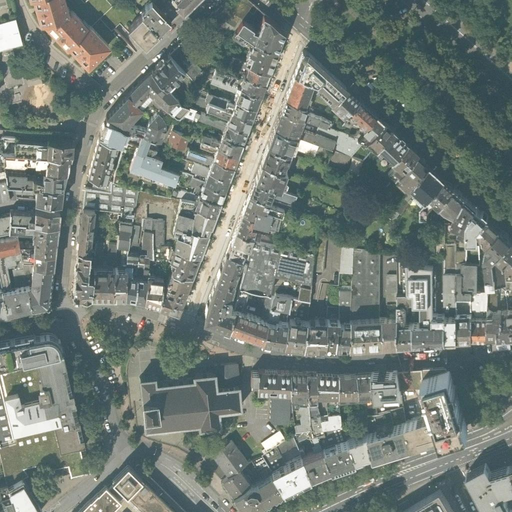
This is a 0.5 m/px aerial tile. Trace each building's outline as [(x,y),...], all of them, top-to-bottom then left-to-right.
[(35,0),(37,8),(41,21),(46,19),(50,24),(49,26),(58,36),(68,46),(69,44),(79,53),(88,63),(107,44),(89,24),(87,26),(71,10),(67,11),(63,0),(35,0)] [(158,8),(150,0),(144,6),(146,8),(141,13),(158,31),(164,25),(170,20),(158,8)] [(175,0),(175,1),(175,2),(172,4),(169,1),(168,0),(165,0),(158,8),(170,20),(190,0),(175,0)] [(257,6),(249,0),(223,0),(212,11),(236,26),(242,17),(243,17),(247,8),(251,12),(257,6)] [(473,2),(467,9),(471,13),(477,6),(476,5),(473,2)] [(236,26),(212,11),(201,22),(211,33),(220,24),(232,32),(236,26)] [(158,31),(141,13),(128,26),(145,44),(151,37),(158,31)] [(283,29),(267,15),(263,14),(257,29),(253,26),(254,25),(243,17),(242,17),(236,26),(252,37),(277,47),(283,29)] [(0,46),(21,40),(14,15),(0,18),(0,46)] [(204,36),(196,26),(187,35),(195,44),(204,36)] [(277,47),(252,37),(236,26),(232,32),(233,35),(241,41),(243,41),(244,40),(251,42),(250,45),(248,44),(246,51),(247,52),(244,59),(269,68),(277,47)] [(195,44),(187,35),(178,43),(188,54),(197,46),(195,44)] [(188,54),(178,43),(169,52),(184,69),(192,78),(202,69),(188,54)] [(326,67),(305,49),(304,48),(303,48),(302,49),(298,60),(293,72),(312,79),(312,80),(316,79),(316,84),(315,86),(331,100),(345,85),(326,67)] [(169,52),(164,57),(163,56),(155,64),(156,65),(151,70),(166,86),(173,78),(174,79),(176,79),(178,77),(178,75),(178,74),(184,69),(169,52)] [(244,59),(231,54),(229,61),(243,66),(243,65),(246,66),(244,73),(264,80),(269,68),(244,59)] [(264,80),(244,73),(241,79),(239,78),(239,77),(206,64),(204,71),(212,74),(260,92),(264,80)] [(151,70),(150,69),(132,87),(147,99),(152,104),(161,112),(163,114),(163,115),(164,118),(172,110),(177,114),(191,119),(195,108),(195,107),(181,102),(166,86),(151,70)] [(312,79),(293,72),(284,96),(303,103),(312,80),(312,79)] [(260,92),(212,74),(210,80),(237,90),(235,96),(255,103),(260,92)] [(331,100),(330,102),(342,113),(358,96),(345,85),(331,100)] [(132,87),(106,113),(123,126),(126,126),(147,99),(132,87)] [(235,96),(231,94),(230,99),(207,91),(205,98),(208,99),(250,115),(255,103),(235,96)] [(303,103),(284,96),(280,107),(302,116),(318,122),(328,125),(331,120),(307,111),(310,105),(303,103)] [(374,110),(358,96),(342,113),(339,117),(347,120),(352,115),(357,119),(353,122),(361,125),(374,110)] [(250,115),(208,99),(206,106),(228,114),(226,119),(246,127),(250,115)] [(152,104),(134,129),(159,137),(164,124),(165,121),(164,118),(163,115),(161,112),(152,104)] [(302,116),(280,107),(273,125),(294,133),(318,141),(331,146),(334,138),(315,131),(314,132),(304,129),(303,129),(302,132),(297,130),(302,116)] [(226,119),(200,109),(199,110),(198,114),(197,115),(221,125),(221,124),(223,124),(222,126),(221,129),(220,131),(241,139),(246,127),(226,119)] [(374,110),(361,125),(364,128),(357,136),(363,139),(364,137),(382,117),(374,110)] [(126,126),(123,126),(106,113),(98,136),(117,142),(119,142),(121,135),(137,141),(135,146),(154,153),(159,137),(134,129),(126,126)] [(382,117),(364,137),(374,144),(375,143),(374,142),(390,125),(382,117)] [(186,124),(174,119),(172,126),(183,130),(186,124)] [(328,125),(318,122),(315,131),(334,138),(331,146),(350,153),(363,139),(357,136),(328,125)] [(294,133),(273,125),(267,143),(288,150),(290,145),(294,133)] [(406,139),(390,125),(374,142),(375,143),(390,156),(406,139)] [(183,130),(172,126),(167,138),(183,144),(188,132),(183,130)] [(220,131),(218,130),(215,136),(201,130),(201,131),(199,136),(201,137),(237,150),(241,139),(220,131)] [(318,141),(294,133),(290,145),(313,153),(318,141)] [(0,135),(1,138),(2,150),(13,151),(14,142),(15,136),(0,135)] [(173,181),(128,164),(135,146),(137,141),(121,135),(119,142),(124,144),(114,174),(113,180),(137,186),(154,191),(168,194),(169,194),(173,181)] [(117,142),(98,136),(87,173),(103,178),(103,177),(106,178),(109,167),(107,167),(107,166),(108,165),(109,162),(110,162),(112,156),(111,156),(112,149),(115,150),(117,142)] [(237,150),(201,137),(199,143),(211,148),(212,148),(212,147),(215,148),(212,155),(232,162),(237,150)] [(43,144),(14,142),(13,151),(68,154),(69,154),(71,146),(71,140),(48,138),(47,143),(43,143),(43,144)] [(390,156),(390,157),(395,161),(387,170),(393,175),(397,171),(416,149),(406,139),(390,156)] [(288,150),(267,143),(263,151),(285,159),(286,160),(289,151),(288,150)] [(158,162),(160,155),(135,146),(128,164),(173,181),(177,168),(158,162)] [(212,155),(188,146),(186,152),(207,160),(207,159),(210,160),(208,166),(228,174),(232,162),(212,155)] [(416,149),(397,171),(411,184),(430,162),(416,149)] [(13,151),(2,150),(3,161),(23,162),(26,160),(37,161),(38,160),(41,160),(45,160),(45,168),(65,169),(67,164),(67,160),(68,154),(13,151)] [(285,159),(263,151),(260,160),(282,168),(285,159)] [(208,166),(192,160),(190,167),(203,171),(203,170),(206,171),(203,178),(223,185),(228,174),(208,166)] [(282,168),(260,160),(253,178),(280,187),(286,170),(282,168)] [(411,184),(396,201),(402,206),(414,194),(422,201),(445,176),(430,162),(411,184)] [(65,169),(45,168),(42,168),(42,177),(25,174),(24,183),(36,183),(61,185),(62,182),(63,175),(65,169)] [(5,178),(6,181),(12,182),(24,183),(25,174),(25,171),(4,170),(5,178)] [(203,178),(188,172),(186,179),(198,183),(198,182),(201,183),(198,190),(219,197),(223,185),(203,178)] [(422,201),(420,203),(420,214),(427,214),(427,206),(432,201),(432,199),(431,199),(434,196),(440,202),(448,193),(447,193),(454,184),(445,176),(422,201)] [(0,198),(9,197),(6,181),(5,178),(0,178),(0,198)] [(280,187),(253,178),(248,191),(268,198),(270,191),(273,192),(273,193),(293,200),(295,192),(280,187)] [(112,180),(111,179),(110,189),(84,186),(82,205),(93,206),(120,209),(120,213),(132,215),(133,210),(137,186),(113,180),(112,180)] [(15,191),(12,182),(6,181),(9,197),(15,197),(16,194),(15,191)] [(24,183),(12,182),(15,191),(32,193),(32,187),(36,187),(36,183),(24,183)] [(61,185),(36,183),(36,187),(35,198),(60,200),(60,194),(61,185)] [(454,184),(447,193),(448,193),(440,202),(445,207),(450,209),(445,219),(452,220),(465,194),(454,184)] [(169,194),(168,194),(154,191),(137,186),(133,210),(145,211),(145,200),(177,208),(180,196),(175,195),(169,194)] [(198,190),(196,194),(193,193),(193,192),(178,187),(175,195),(180,196),(196,198),(194,203),(214,210),(219,197),(198,190)] [(268,198),(248,191),(241,210),(251,214),(255,204),(280,212),(281,212),(282,207),(266,202),(268,198)] [(477,205),(465,194),(452,220),(459,224),(458,228),(466,232),(466,220),(470,214),(469,213),(477,205)] [(175,217),(200,226),(207,228),(214,210),(194,203),(196,198),(180,196),(175,217)] [(402,206),(396,201),(392,206),(391,206),(397,212),(402,206)] [(280,212),(255,204),(251,214),(241,210),(234,227),(251,233),(251,234),(254,224),(257,222),(268,225),(269,216),(278,218),(280,212)] [(93,206),(82,205),(77,248),(88,249),(93,206)] [(488,215),(477,205),(469,213),(470,214),(466,220),(466,232),(467,237),(479,237),(478,234),(478,226),(488,215)] [(0,231),(8,230),(8,228),(8,218),(57,222),(58,215),(59,208),(34,207),(34,211),(9,209),(9,212),(0,214),(0,231)] [(145,211),(133,210),(132,215),(131,221),(138,222),(141,223),(142,216),(145,216),(145,211)] [(500,226),(488,215),(478,226),(478,234),(482,234),(482,237),(487,241),(500,226)] [(145,216),(142,216),(141,223),(140,228),(143,228),(150,229),(151,217),(145,216)] [(163,218),(151,217),(150,229),(150,230),(151,230),(151,238),(162,238),(163,228),(161,228),(163,218)] [(199,250),(207,228),(200,226),(175,217),(172,231),(176,231),(173,243),(199,250)] [(8,218),(8,228),(31,230),(31,235),(33,235),(55,237),(56,229),(57,222),(8,218)] [(131,221),(120,219),(116,244),(122,245),(127,246),(128,240),(131,221)] [(131,221),(128,240),(136,241),(138,222),(131,221)] [(500,226),(487,241),(487,245),(490,248),(488,250),(487,250),(486,251),(485,251),(484,253),(484,254),(485,255),(485,256),(484,256),(486,283),(487,283),(496,282),(496,279),(493,256),(511,236),(500,226)] [(251,233),(234,227),(230,239),(240,243),(245,246),(248,247),(251,233)] [(151,230),(150,230),(150,229),(143,228),(141,245),(142,245),(146,246),(146,252),(148,254),(152,255),(152,245),(151,245),(151,238),(151,230)] [(326,230),(314,229),(313,247),(312,247),(311,268),(323,269),(326,230)] [(0,281),(2,289),(27,284),(22,263),(21,256),(19,248),(18,241),(16,233),(7,235),(8,230),(0,231),(0,281)] [(334,231),(326,230),(323,269),(311,268),(310,280),(314,280),(324,281),(328,282),(337,282),(339,270),(342,233),(342,231),(334,231)] [(251,234),(251,233),(248,247),(245,257),(245,258),(239,283),(233,307),(243,310),(249,287),(266,291),(270,292),(274,272),(301,278),(300,283),(295,282),(292,295),(308,298),(309,288),(310,280),(311,268),(312,247),(251,234)] [(351,234),(342,233),(339,270),(351,271),(352,243),(351,234)] [(33,242),(18,241),(19,248),(54,251),(55,244),(55,237),(33,235),(33,242)] [(511,237),(511,236),(493,256),(496,279),(511,278),(511,237)] [(240,243),(230,239),(226,251),(240,256),(245,257),(248,247),(245,246),(243,249),(241,250),(242,247),(239,246),(240,243)] [(106,266),(101,266),(103,242),(95,241),(94,251),(92,266),(93,266),(92,273),(90,294),(111,294),(114,266),(114,264),(114,261),(116,249),(116,244),(108,243),(106,266)] [(173,243),(162,242),(159,242),(159,245),(152,245),(152,255),(163,257),(162,264),(162,266),(171,268),(191,272),(199,250),(173,243)] [(380,246),(352,243),(351,271),(350,289),(348,345),(380,343),(379,315),(379,314),(380,246)] [(136,253),(127,252),(126,267),(124,294),(134,296),(138,247),(136,247),(136,253)] [(148,254),(140,254),(140,248),(138,247),(134,296),(143,298),(146,273),(148,254)] [(54,251),(19,248),(21,256),(30,257),(34,254),(35,254),(34,258),(33,263),(52,265),(53,258),(54,251)] [(88,249),(77,248),(72,291),(75,295),(90,294),(92,273),(86,273),(89,250),(88,249)] [(240,256),(226,251),(216,276),(232,281),(240,256)] [(21,256),(22,263),(32,263),(33,263),(34,258),(35,254),(34,254),(30,257),(21,256)] [(152,255),(148,254),(146,273),(155,274),(157,264),(162,264),(163,257),(152,255)] [(233,281),(239,283),(245,258),(245,257),(240,256),(232,281),(233,281)] [(444,259),(406,258),(407,289),(414,289),(414,301),(420,301),(420,317),(420,320),(412,320),(413,341),(429,340),(445,339),(458,338),(456,312),(456,309),(445,309),(444,259)] [(463,260),(456,259),(456,264),(456,297),(456,309),(456,312),(471,312),(471,307),(470,289),(477,289),(477,262),(465,261),(465,260),(463,260)] [(31,277),(32,263),(22,263),(27,284),(32,283),(31,277)] [(32,283),(27,284),(31,307),(46,305),(47,303),(48,302),(51,276),(52,265),(33,263),(32,263),(31,277),(32,283)] [(397,265),(386,265),(387,315),(379,315),(380,343),(399,342),(398,302),(399,289),(397,265)] [(120,266),(114,266),(111,294),(124,294),(126,267),(120,266)] [(191,272),(171,268),(164,287),(161,286),(158,303),(160,303),(173,308),(178,305),(191,272)] [(301,278),(274,272),(270,292),(266,291),(259,316),(267,319),(274,291),(290,294),(292,295),(295,282),(300,283),(301,278)] [(155,274),(146,273),(143,298),(158,303),(161,286),(162,275),(155,274)] [(232,281),(216,276),(211,288),(207,301),(203,318),(216,323),(228,327),(233,307),(226,305),(233,281),(232,281)] [(239,283),(233,281),(226,305),(233,307),(239,283)] [(496,282),(487,283),(488,288),(487,307),(487,310),(493,310),(494,308),(497,309),(497,288),(497,287),(497,282),(496,282)] [(2,289),(6,312),(31,307),(27,284),(2,289)] [(508,287),(497,287),(497,288),(497,309),(502,309),(509,308),(508,287)] [(488,288),(480,289),(480,288),(477,289),(470,289),(471,307),(487,307),(488,288)] [(350,289),(339,289),(338,299),(338,305),(338,310),(344,311),(343,322),(338,322),(338,324),(336,324),(334,333),(334,345),(347,345),(348,345),(350,289)] [(412,320),(406,321),(406,302),(406,301),(414,301),(414,289),(407,289),(399,289),(398,302),(399,342),(413,341),(412,320)] [(290,294),(274,291),(267,319),(275,320),(275,318),(277,319),(279,307),(288,309),(288,303),(290,294)] [(243,310),(233,307),(228,327),(261,339),(267,319),(259,316),(243,310)] [(487,307),(471,307),(471,312),(471,316),(487,316),(487,310),(487,307)] [(502,309),(497,309),(494,308),(493,310),(487,310),(487,316),(487,337),(497,337),(497,325),(502,325),(502,309)] [(511,308),(509,308),(502,309),(502,325),(497,325),(497,337),(511,336),(511,308)] [(471,312),(456,312),(458,338),(472,338),(471,316),(471,312)] [(306,318),(287,315),(286,320),(283,343),(302,346),(305,322),(306,318)] [(326,317),(313,316),(313,318),(310,318),(306,318),(305,322),(302,346),(307,346),(324,346),(326,317)] [(338,317),(326,316),(326,317),(324,346),(334,345),(334,333),(336,324),(338,324),(338,322),(338,317)] [(487,316),(471,316),(472,338),(487,337),(487,316)] [(277,319),(275,318),(275,320),(267,319),(261,339),(283,343),(286,320),(277,319)] [(44,331),(17,336),(21,359),(62,349),(60,338),(59,335),(57,336),(55,333),(53,332),(50,331),(47,331),(44,331)] [(21,359),(17,336),(0,339),(0,368),(0,371),(17,367),(16,360),(21,359)] [(5,479),(13,501),(20,511),(37,511),(41,509),(22,476),(27,473),(23,466),(33,463),(42,461),(44,469),(67,463),(70,475),(85,471),(86,471),(89,470),(85,454),(81,454),(79,445),(85,444),(74,399),(75,399),(72,387),(71,387),(62,349),(21,359),(16,360),(17,367),(0,371),(0,368),(0,453),(1,458),(5,479)] [(220,369),(213,369),(215,385),(229,383),(229,380),(234,379),(235,382),(237,382),(238,382),(236,361),(219,363),(220,369)] [(369,369),(373,368),(373,375),(386,375),(385,369),(386,369),(385,363),(368,364),(369,369)] [(256,389),(275,390),(289,391),(289,369),(260,367),(257,367),(257,369),(250,369),(250,375),(249,382),(256,382),(256,389)] [(467,425),(463,411),(458,395),(449,368),(445,369),(445,367),(422,368),(422,374),(425,384),(433,409),(432,411),(432,412),(405,420),(412,441),(440,433),(440,434),(467,425)] [(422,374),(422,368),(419,368),(398,369),(400,385),(420,384),(425,384),(422,374)] [(215,385),(213,369),(193,371),(193,376),(157,380),(157,377),(155,375),(154,376),(154,374),(150,374),(149,373),(146,373),(143,374),(143,375),(139,375),(141,394),(155,392),(157,409),(143,411),(144,425),(159,424),(160,429),(164,429),(168,428),(168,427),(172,427),(172,422),(198,420),(199,424),(219,421),(217,407),(239,404),(238,390),(237,382),(235,382),(234,379),(229,380),(229,383),(215,385)] [(292,369),(289,369),(289,391),(291,407),(298,406),(299,421),(293,422),(294,430),(308,428),(310,427),(309,424),(309,421),(307,400),(306,370),(297,369),(292,369)] [(315,371),(306,370),(307,400),(309,421),(309,424),(310,427),(308,428),(309,431),(308,432),(308,435),(315,433),(323,431),(321,425),(319,414),(316,403),(315,394),(315,371)] [(326,393),(326,398),(337,398),(337,394),(337,372),(315,371),(315,394),(326,393)] [(372,371),(355,372),(356,395),(362,395),(375,394),(372,371)] [(356,395),(355,372),(337,372),(337,394),(350,394),(350,396),(356,395)] [(289,418),(289,410),(292,410),(291,407),(289,391),(275,390),(275,393),(273,393),(270,396),(269,418),(271,421),(285,421),(289,418)] [(157,409),(155,392),(141,394),(140,394),(142,411),(143,411),(157,409)] [(356,395),(359,420),(367,419),(367,414),(366,398),(362,398),(362,395),(356,395)] [(337,398),(326,398),(327,412),(338,411),(337,402),(337,398)] [(367,419),(369,431),(405,420),(403,406),(367,414),(367,419)] [(340,423),(338,411),(327,412),(319,414),(321,425),(340,423)] [(405,420),(369,431),(374,453),(396,446),(412,441),(405,420)] [(323,431),(315,433),(321,447),(345,438),(340,423),(321,425),(323,431)] [(260,440),(266,449),(272,445),(284,437),(278,427),(260,440)] [(309,431),(308,428),(294,430),(291,432),(295,441),(308,435),(308,432),(309,431)] [(369,431),(346,439),(353,460),(364,456),(374,453),(369,431)] [(276,447),(279,453),(296,445),(296,443),(295,441),(291,432),(284,437),(272,445),(274,448),(276,447)] [(217,445),(203,456),(211,466),(220,478),(237,465),(243,461),(245,459),(246,458),(230,436),(217,445)] [(321,447),(329,468),(337,465),(346,462),(353,460),(346,439),(345,438),(321,447)] [(296,445),(301,455),(309,476),(319,472),(329,468),(321,447),(318,439),(311,442),(314,450),(304,454),(299,442),(296,443),(296,445)] [(284,463),(279,453),(276,447),(274,448),(272,445),(266,449),(260,453),(283,490),(293,484),(309,476),(301,455),(284,463)] [(283,490),(260,453),(249,457),(259,474),(250,479),(248,476),(246,475),(245,476),(237,465),(220,478),(242,508),(246,509),(251,510),(264,500),(283,490)] [(141,475),(127,461),(111,477),(113,479),(107,485),(105,482),(73,511),(177,511),(167,502),(154,489),(141,475)] [(486,462),(467,472),(488,511),(511,511),(511,468),(511,464),(491,469),(486,462)] [(0,505),(0,511),(20,511),(13,501),(5,479),(0,480),(0,492),(3,503),(0,505)] [(402,509),(397,511),(453,511),(442,491),(413,508),(412,505),(409,507),(406,509),(407,511),(405,511),(404,511),(403,509),(402,509)]
